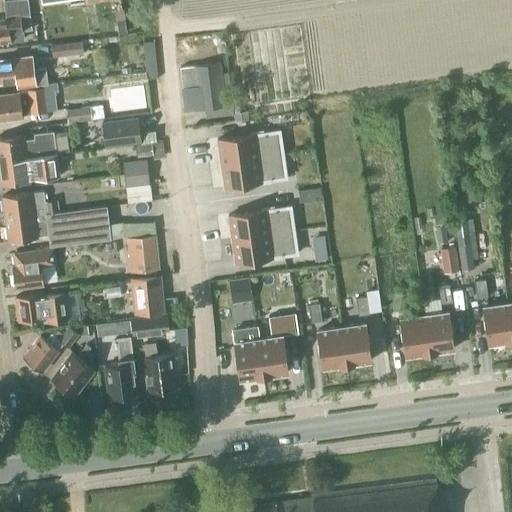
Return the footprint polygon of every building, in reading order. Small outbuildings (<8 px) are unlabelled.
[(0,43),(24,41),(23,30),(31,29),(27,0),(3,0),(6,21),(0,21),(0,43)] [(114,11),(116,22),(124,20),(125,20),(123,9),(114,11)] [(124,20),(116,22),(118,34),(126,32),(124,20)] [(83,53),(81,40),(50,44),(52,57),(83,53)] [(18,88),(48,84),(46,69),(35,70),(33,59),(15,62),(14,60),(0,62),(0,84),(17,82),(18,88)] [(204,108),(226,105),(225,100),(221,61),(194,64),(194,65),(180,66),(182,87),(181,87),(184,110),(204,108)] [(22,114),(46,111),(56,110),(54,91),(63,90),(62,83),(44,85),(44,87),(18,90),(18,94),(0,96),(0,120),(22,118),(22,114)] [(225,100),(226,105),(204,108),(205,118),(234,114),(232,99),(225,100)] [(455,112),(454,99),(442,100),(443,114),(455,112)] [(104,118),(102,104),(65,109),(67,123),(92,120),(104,118)] [(140,132),(138,116),(101,121),(104,146),(141,142),(140,132)] [(219,163),(284,154),(280,129),(216,138),(219,163)] [(154,131),(140,132),(141,142),(153,140),(156,140),(154,131)] [(0,160),(56,153),(53,133),(34,135),(34,140),(24,141),(24,136),(0,138),(0,160)] [(137,157),(154,155),(152,143),(135,145),(137,157)] [(0,160),(0,183),(59,177),(56,153),(0,160)] [(287,179),(284,154),(219,163),(223,188),(287,179)] [(123,173),(147,170),(146,158),(122,161),(123,173)] [(147,170),(123,173),(125,187),(149,184),(147,170)] [(4,219),(57,211),(55,199),(45,200),(43,192),(32,193),(2,196),(4,219)] [(230,239),(295,229),(291,205),(227,214),(230,239)] [(47,234),(49,246),(52,246),(124,237),(123,222),(109,224),(106,206),(57,212),(57,211),(4,219),(7,242),(37,238),(37,236),(47,234)] [(295,229),(230,239),(234,263),(299,254),(295,229)] [(460,270),(473,268),(469,230),(456,232),(460,270)] [(437,234),(438,242),(447,241),(446,232),(437,234)] [(154,235),(130,237),(133,271),(158,269),(154,235)] [(54,262),(52,246),(49,246),(42,247),(42,250),(14,254),(15,266),(11,267),(14,289),(43,285),(41,263),(54,262)] [(440,248),(443,273),(458,270),(455,246),(440,248)] [(326,248),(313,249),(315,261),(328,259),(326,248)] [(158,275),(130,278),(133,313),(161,311),(158,275)] [(231,295),(251,292),(249,276),(229,279),(231,295)] [(476,298),(487,297),(485,279),(474,281),(476,298)] [(440,303),(452,302),(449,284),(438,286),(440,303)] [(370,301),(381,301),(381,286),(369,286),(370,301)] [(393,310),(404,309),(402,291),(391,292),(393,310)] [(18,322),(42,319),(43,322),(69,318),(66,292),(15,298),(18,322)] [(358,315),(369,314),(366,296),(355,297),(358,315)] [(511,341),(507,302),(482,305),(487,344),(511,341)] [(310,322),(322,321),(319,303),(308,304),(310,322)] [(423,313),(429,353),(454,349),(448,309),(423,313)] [(167,312),(130,318),(131,333),(132,335),(169,331),(167,312)] [(429,353),(423,313),(398,317),(404,356),(429,353)] [(283,335),(287,335),(284,315),(269,317),(272,335),(282,334),(283,335)] [(129,319),(114,321),(115,333),(131,331),(129,319)] [(341,325),(346,364),(370,361),(365,322),(341,325)] [(80,335),(79,334),(83,334),(83,335),(93,334),(92,324),(67,326),(61,333),(58,330),(52,337),(50,335),(45,341),(40,337),(24,357),(42,371),(58,350),(56,348),(60,343),(69,350),(80,335)] [(346,364),(341,325),(316,329),(322,368),(346,364)] [(238,380),(263,376),(258,337),(256,327),(232,330),(233,341),(238,380)] [(258,337),(263,376),(288,373),(283,335),(282,334),(272,335),(258,337)] [(108,397),(135,393),(132,372),(134,372),(130,337),(115,339),(118,366),(105,368),(108,397)] [(92,356),(86,352),(90,347),(86,343),(76,357),(72,353),(52,378),(74,396),(94,370),(92,356)] [(148,392),(175,388),(170,354),(156,356),(155,344),(142,345),(148,392)] [(311,495),(242,506),(242,511),(439,511),(436,479),(311,495)]
